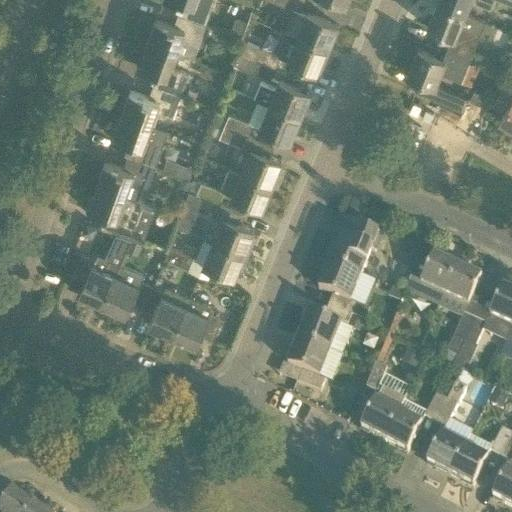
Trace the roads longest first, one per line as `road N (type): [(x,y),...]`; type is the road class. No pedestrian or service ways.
road 1 (residential): [(224,407),(31,316),(20,294),(119,0)]
road 2 (residential): [(224,407),(328,165)]
road 3 (residential): [(428,511),(224,407)]
road 4 (residential): [(328,165),(395,0)]
road 5 (residential): [(417,204),(445,132),(511,170)]
road 6 (residential): [(161,511),(224,407)]
